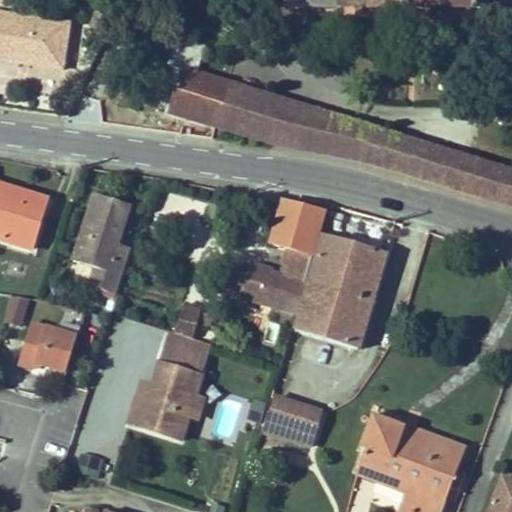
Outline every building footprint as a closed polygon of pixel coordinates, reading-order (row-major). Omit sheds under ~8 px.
[(71,24),(0,13),(0,60),(65,70),(71,24)] [(102,31),(108,19),(96,14),(91,26),(102,31)] [(511,171),(196,73),(205,46),(180,38),(171,66),(182,70),(168,112),(267,143),(375,166),(511,208),(511,171)] [(0,240),(31,250),(47,200),(0,185),(0,240)] [(116,296),(132,249),(117,245),(130,206),(95,195),(73,262),(95,269),(107,273),(101,291),(116,296)] [(296,313),(325,213),(283,202),(271,245),(290,250),(282,277),(271,274),(272,270),(252,265),(242,298),(296,313)] [(309,286),(373,304),(388,254),(325,235),(309,286)] [(107,273),(95,269),(89,287),(101,291),(107,273)] [(373,304),(309,286),(295,331),(359,350),(373,304)] [(30,299),(12,297),(5,322),(21,327),(30,299)] [(184,307),(176,334),(193,339),(198,324),(208,327),(212,316),(184,307)] [(59,333),(77,339),(80,327),(63,321),(59,333)] [(66,373),(77,339),(59,333),(31,325),(19,365),(33,370),(35,363),(43,366),(66,373)] [(176,334),(168,332),(164,346),(207,359),(212,345),(193,339),(176,334)] [(207,359),(164,346),(152,387),(149,394),(140,392),(130,425),(182,441),(190,416),(185,415),(191,396),(196,397),(207,359)] [(142,384),(140,392),(149,394),(152,387),(142,384)] [(191,396),(185,415),(190,416),(198,419),(204,400),(196,397),(191,396)] [(264,433),(312,447),(322,414),(274,398),(264,433)] [(462,457),(465,450),(374,415),(373,419),(401,430),(398,439),(408,443),(409,441),(433,451),(435,447),(462,457)] [(401,430),(373,419),(362,448),(365,449),(355,475),(404,494),(416,498),(410,511),(436,511),(440,502),(444,504),(462,457),(435,447),(433,451),(409,441),(408,443),(398,439),(401,430)] [(92,480),(101,459),(82,452),(73,473),(92,480)] [(511,511),(511,482),(503,479),(490,511),(511,511)] [(410,511),(416,498),(404,494),(397,511),(410,511)]
